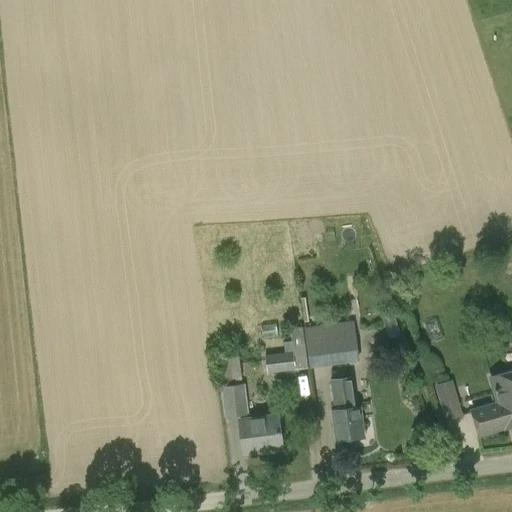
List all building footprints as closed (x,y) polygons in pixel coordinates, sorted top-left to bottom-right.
[(353,322),(304,329),(309,368),(359,362),(353,322)] [(308,368),(302,328),(281,330),(285,353),(264,356),(267,374),(308,368)] [(239,356),(226,356),(227,374),(240,373),(239,356)] [(506,430),(511,428),(511,370),(491,377),(498,402),(471,410),(479,436),(506,429),(506,430)] [(359,407),(356,408),(352,378),(330,381),(333,411),(332,411),(336,442),(363,438),(359,407)] [(445,420),(463,415),(452,378),(434,383),(445,420)] [(221,388),(225,419),(247,415),(243,384),(221,388)] [(240,421),(244,455),(281,451),(277,416),(240,421)]
